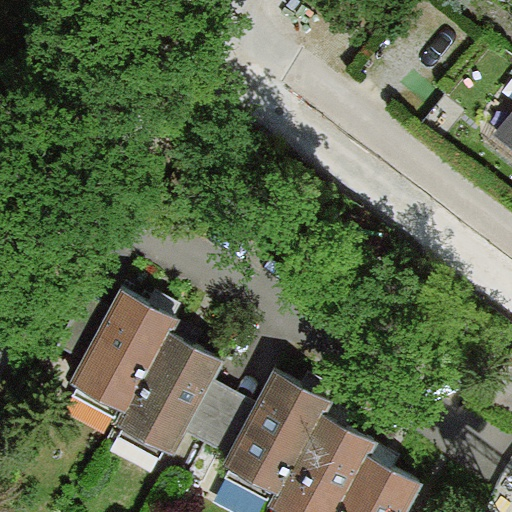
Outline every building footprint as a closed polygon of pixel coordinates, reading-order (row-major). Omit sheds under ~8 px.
[(511,119),(501,134),(511,142),(511,119)] [(86,357),(74,380),(127,408),(120,423),(175,451),(187,428),(214,377),(225,356),(174,329),(182,315),(124,285),(114,305),(86,357)] [(59,343),(86,357),(114,305),(87,291),(59,343)] [(511,357),(494,385),(486,396),(511,413),(511,357)] [(334,397),(277,368),(260,401),(233,452),(229,460),(285,489),(277,504),(293,511),(409,511),(427,478),(368,448),(375,435),(328,410),(334,397)] [(260,401),(214,377),(187,428),(233,452),(260,401)]
